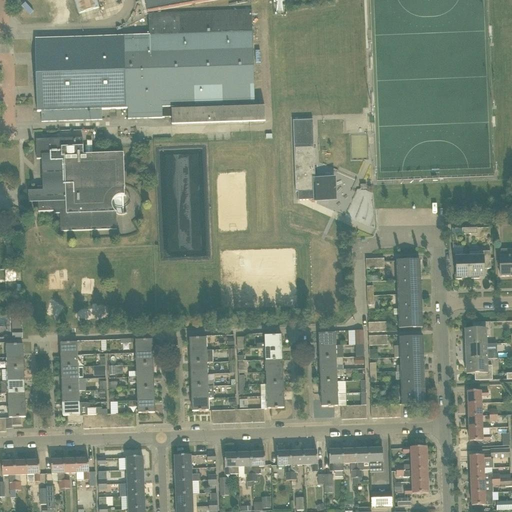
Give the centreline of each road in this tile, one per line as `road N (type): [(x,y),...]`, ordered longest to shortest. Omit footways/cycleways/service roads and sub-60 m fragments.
road 1 (residential): [(163,434),(446,423)]
road 2 (residential): [(0,441),(163,434)]
